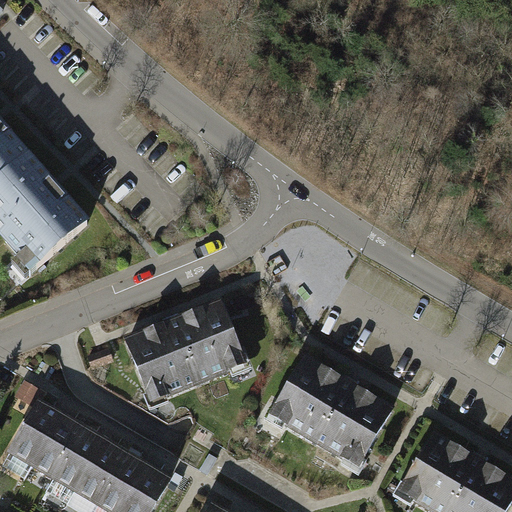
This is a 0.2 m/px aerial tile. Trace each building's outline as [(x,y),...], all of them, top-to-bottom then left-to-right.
[(0,185),(28,161),(0,129),(0,185)] [(86,227),(28,161),(0,185),(0,252),(25,281),(86,227)] [(215,306),(122,345),(148,408),(242,369),(215,306)] [(300,362),(265,421),(354,473),(389,414),(300,362)] [(57,419),(34,406),(3,460),(25,473),(57,419)] [(79,432),(57,419),(25,473),(48,486),(79,432)] [(101,445),(79,432),(48,486),(70,499),(101,445)] [(511,485),(428,437),(393,497),(417,511),(507,511),(511,505),(511,485)] [(123,458),(101,445),(70,499),(92,511),(123,458)] [(121,511),(145,471),(123,458),(92,511),(121,511)] [(151,511),(168,484),(145,471),(121,511),(151,511)]
